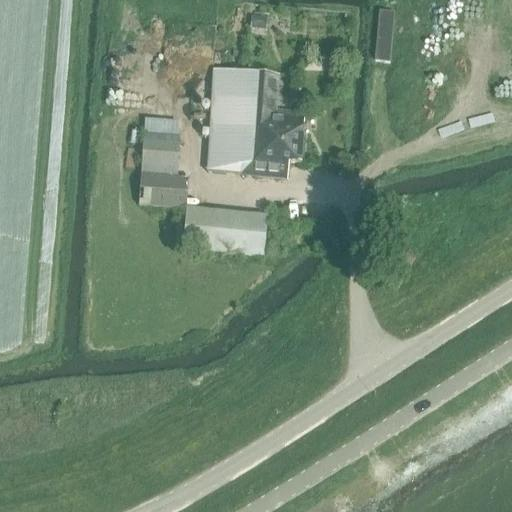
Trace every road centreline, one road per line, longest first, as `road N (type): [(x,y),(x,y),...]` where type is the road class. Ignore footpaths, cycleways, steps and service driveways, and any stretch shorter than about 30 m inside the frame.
road 1 (tertiary): [(511,289),(151,511)]
road 2 (tertiary): [(252,511),(511,347)]
